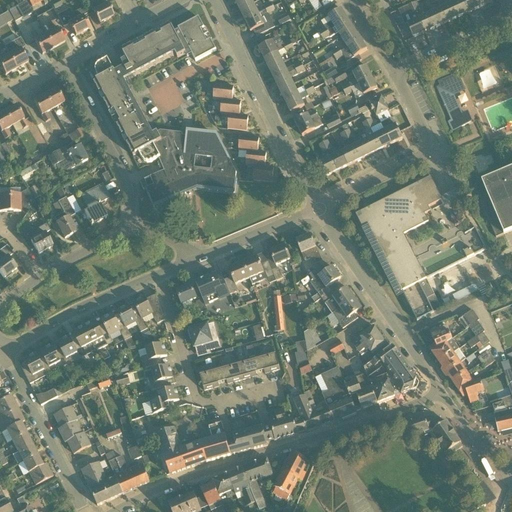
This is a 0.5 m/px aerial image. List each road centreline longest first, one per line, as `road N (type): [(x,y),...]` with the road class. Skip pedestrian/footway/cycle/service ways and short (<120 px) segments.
road 1 (residential): [(441,394),(318,209)]
road 2 (residential): [(318,209),(433,150),(395,73)]
road 3 (residential): [(257,393),(197,401),(160,274)]
road 4 (residential): [(128,230),(119,166),(61,63)]
road 5 (residential): [(318,209),(237,49)]
road 6 (residential): [(84,511),(2,353)]
road 7 (residential): [(273,451),(441,394)]
road 8 (residential): [(2,353),(73,310),(160,274)]
road 9 (residential): [(115,511),(273,451)]
road 10 (residential): [(187,262),(318,209)]
road 11 (residential): [(395,73),(511,20)]
